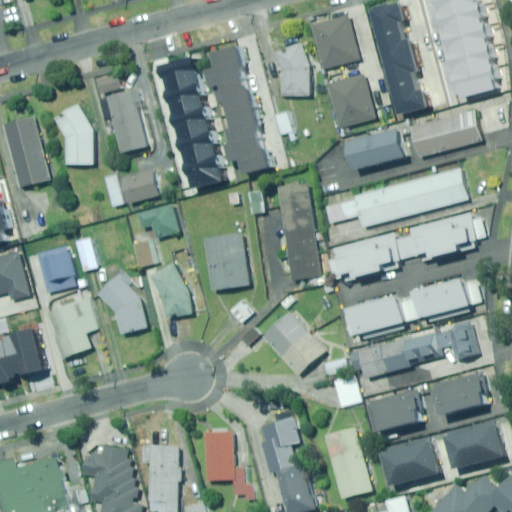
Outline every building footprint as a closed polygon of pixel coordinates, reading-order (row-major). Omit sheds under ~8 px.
[(468,25),(464,9),(436,16),(445,60),(456,58),(461,80),(486,74),(475,24),(468,25)] [(363,62),(351,18),(315,27),(326,71),(363,62)] [(431,84),(415,18),(388,25),(389,28),(383,30),(389,55),(394,54),(403,91),(431,84)] [(305,42),(278,52),(285,71),(285,96),(314,96),(313,66),(305,42)] [(261,99),(252,61),(225,67),(229,82),(224,83),(234,125),(250,121),(246,103),(261,99)] [(125,95),(120,77),(101,82),(110,119),(115,117),(124,155),(150,148),(136,92),(125,95)] [(187,83),(186,77),(170,81),(181,130),(210,124),(200,80),(187,83)] [(377,121),(366,77),(331,86),(343,130),(377,121)] [(471,103),(466,81),(443,87),(449,108),(471,103)] [(414,115),(409,96),(394,100),(399,119),(414,115)] [(96,131),(82,106),(61,118),(70,139),(71,166),(96,166),(96,131)] [(474,112),(413,129),(421,160),(482,143),(474,112)] [(299,140),(297,132),(291,113),(277,117),(282,136),(290,134),(293,141),(299,140)] [(37,120),(7,128),(24,191),(55,182),(37,120)] [(409,159),(402,131),(353,144),(360,172),(409,159)] [(291,170),(284,146),(247,156),(254,180),(291,170)] [(233,181),(226,153),(204,158),(211,186),(233,181)] [(471,201),(462,170),(355,198),(356,202),(328,209),(333,225),(362,217),(366,229),(471,201)] [(162,197),(156,173),(124,182),(122,176),(108,180),(116,209),(162,197)] [(0,244),(17,240),(2,180),(0,180),(0,244)] [(322,277),(309,186),(280,190),(294,281),(322,277)] [(243,205),(240,194),(231,196),(233,207),(243,205)] [(268,215),(267,194),(253,194),(255,216),(268,215)] [(183,233),(175,206),(140,216),(144,231),(155,227),(159,240),(183,233)] [(475,221),(474,214),(412,231),(413,233),(398,237),(397,235),(337,250),(340,261),(332,263),(337,281),(360,275),(362,280),(391,272),(389,266),(436,253),(438,260),(467,252),(465,245),(490,239),(484,219),(475,221)] [(47,234),(43,218),(18,224),(21,240),(47,234)] [(252,286),(243,235),(207,242),(216,293),(252,286)] [(101,269),(94,240),(79,244),(86,273),(101,269)] [(160,264),(154,241),(135,246),(141,269),(160,264)] [(80,288),(71,249),(40,256),(49,295),(80,288)] [(0,260),(0,296),(11,294),(13,302),(30,298),(22,256),(0,260)] [(177,265),(154,278),(168,301),(168,320),(196,317),(193,294),(177,265)] [(143,300),(121,277),(102,296),(118,312),(125,337),(151,330),(143,300)] [(479,284),(473,285),(471,280),(404,299),(404,298),(344,315),(351,341),(426,319),(426,321),(485,304),(479,284)] [(102,330),(91,299),(52,314),(62,340),(59,341),(66,361),(95,350),(89,335),(102,330)] [(257,313),(246,301),(233,313),(244,325),(257,313)] [(330,353),(294,313),(267,338),(302,377),(330,353)] [(483,355),(475,323),(354,355),(359,373),(367,371),(369,380),(415,368),(413,363),(443,356),(442,350),(453,348),(457,362),(483,355)] [(263,337),(254,328),(243,339),(251,348),(263,337)] [(48,360),(42,334),(0,344),(0,372),(1,373),(2,377),(29,370),(28,365),(48,360)] [(352,372),(349,359),(328,365),(331,377),(352,372)] [(491,406),(483,376),(438,388),(446,417),(491,406)] [(357,377),(337,383),(344,408),(364,403),(357,377)] [(423,408),(419,392),(371,406),(379,435),(427,422),(423,408)] [(304,444),(298,420),(266,428),(270,443),(264,445),(272,476),(282,473),(291,511),(315,511),(320,511),(309,467),(301,469),(295,446),(304,444)] [(507,459),(498,423),(448,436),(458,472),(507,459)] [(375,492),(358,430),(328,439),(345,501),(375,492)] [(237,466),(235,433),(206,435),(209,483),(236,481),(237,497),(247,496),(248,501),(257,501),(257,485),(246,486),(245,466),(237,466)] [(443,475),(433,440),(386,452),(395,488),(443,475)] [(180,511),(182,482),(186,482),(187,466),(183,466),(184,448),(150,446),(150,464),(155,464),(153,511),(156,511),(180,511)] [(147,511),(148,506),(134,504),(138,482),(127,480),(130,464),(126,463),(128,450),(104,447),(103,453),(86,451),(83,472),(100,474),(98,487),(91,486),(89,500),(108,503),(106,511),(102,511),(100,511),(147,511)] [(69,511),(54,451),(0,464),(0,511),(69,511)] [(496,511),(499,509),(501,511),(511,511),(511,488),(507,494),(496,484),(485,474),(468,492),(458,484),(433,511),(496,511)] [(413,511),(410,497),(391,502),(393,511),(413,511)] [(209,511),(207,503),(187,509),(188,511),(209,511)]
